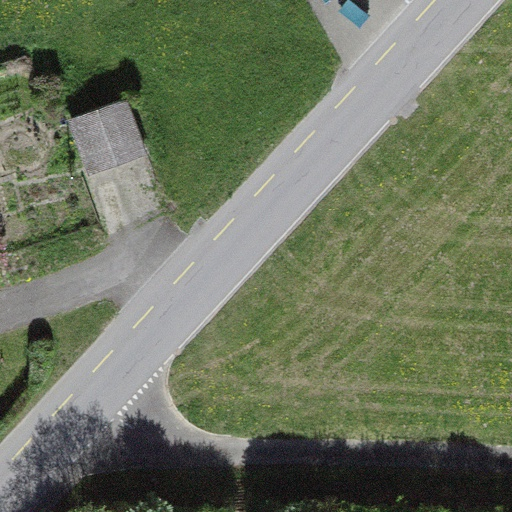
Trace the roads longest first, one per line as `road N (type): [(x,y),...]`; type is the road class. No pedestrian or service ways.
road 1 (tertiary): [(0,494),(454,0)]
road 2 (track): [(90,396),(148,438),(180,447),(511,460)]
